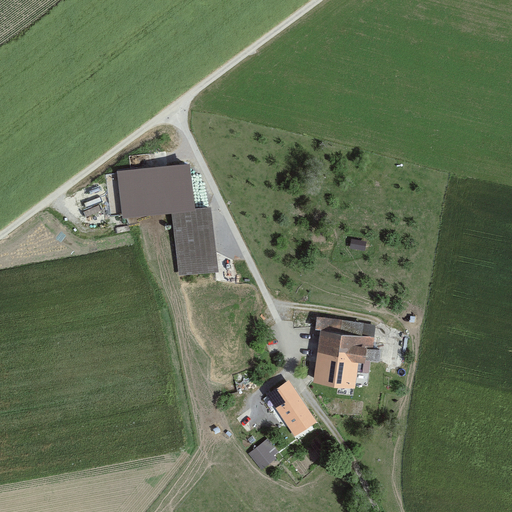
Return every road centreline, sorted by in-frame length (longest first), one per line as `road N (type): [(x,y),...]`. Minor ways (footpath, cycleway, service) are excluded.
road 1 (track): [(171,108),(0,236)]
road 2 (track): [(288,342),(301,386),(379,511)]
road 3 (track): [(316,0),(171,108)]
